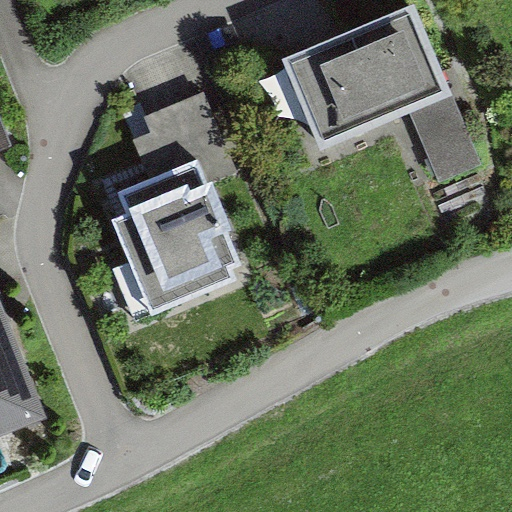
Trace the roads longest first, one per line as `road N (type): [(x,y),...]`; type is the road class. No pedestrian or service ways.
road 1 (residential): [(123,466),(45,262),(53,183),(116,48),(225,0)]
road 2 (residential): [(123,466),(355,336),(446,293),(511,273)]
